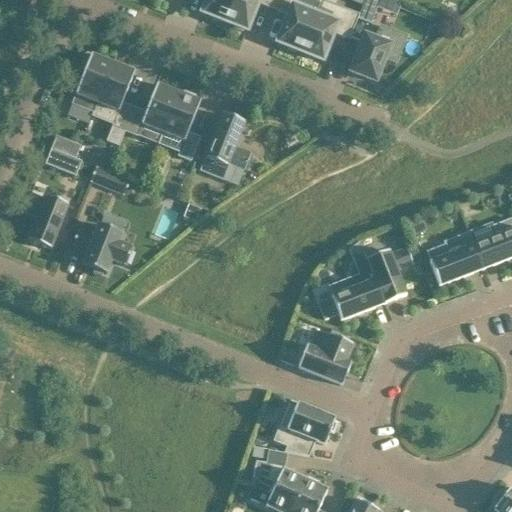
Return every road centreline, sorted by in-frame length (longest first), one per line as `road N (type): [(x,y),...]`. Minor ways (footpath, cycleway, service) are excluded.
road 1 (residential): [(0,261),(367,417)]
road 2 (residential): [(404,135),(75,1)]
road 3 (residential): [(367,417),(375,459),(456,488),(484,472),(511,417)]
road 4 (residential): [(0,188),(75,1)]
road 5 (residential): [(511,306),(414,339),(388,359)]
